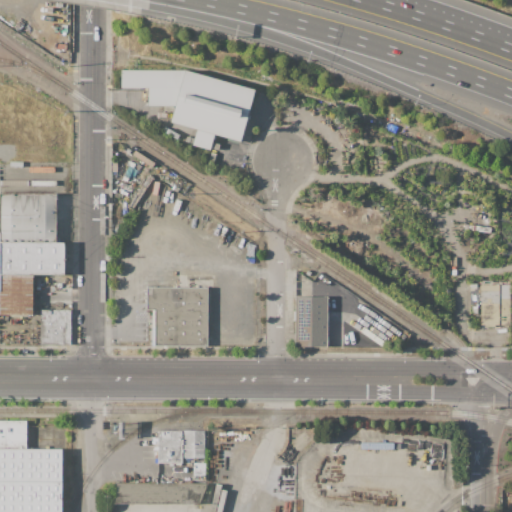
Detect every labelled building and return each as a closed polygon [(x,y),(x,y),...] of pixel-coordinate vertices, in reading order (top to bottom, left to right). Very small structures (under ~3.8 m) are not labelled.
[(121,70),(185,69),(254,89),(239,142),(214,134),(210,150),(191,145),(196,129),(169,121),(173,106),(148,105),(148,88),(121,88),(121,70)] [(148,175),(153,178),(146,190),(140,186),(148,175)] [(0,192),(55,192),(56,239),(0,239),(0,192)] [(0,239),(56,239),(56,242),(64,242),(64,245),(66,245),(65,255),(64,255),(63,274),(33,273),(0,273),(0,239)] [(0,273),(33,273),(33,316),(0,316),(0,273)] [(52,276),(60,276),(60,289),(52,289),(52,276)] [(479,285),(493,285),(499,285),(499,287),(499,296),(509,297),(509,325),(480,324),(481,301),(479,301),(479,285)] [(150,345),(152,309),(144,308),(145,286),(208,289),(206,347),(150,345)] [(295,297),(327,297),(327,347),(294,347),(295,297)] [(40,309),(71,309),(70,345),(40,344),(40,309)] [(0,511),(0,422),(26,422),(26,447),(61,447),(61,511),(0,511)] [(158,430),(183,431),(182,459),(182,464),(157,464),(158,430)] [(183,431),(204,430),(204,458),(182,459),(183,431)] [(193,463),(205,463),(205,475),(193,475),(193,463)] [(166,474),(193,474),(193,482),(166,481),(166,474)] [(114,484),(208,483),(199,503),(114,503),(114,484)]
